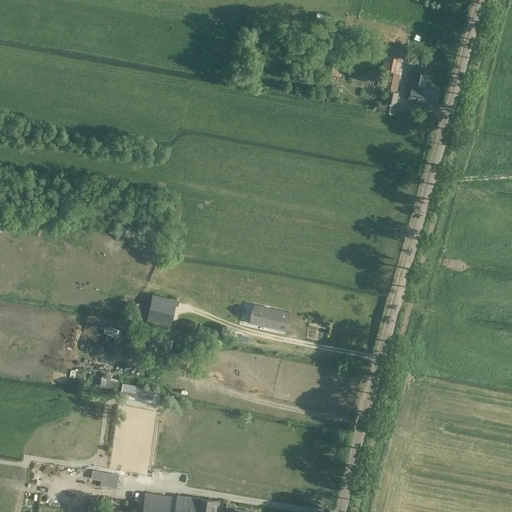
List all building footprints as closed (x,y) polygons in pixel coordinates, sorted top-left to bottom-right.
[(395,48),(382,45),(379,68),(394,71),(396,56),(397,56),(398,48),(395,48)] [(418,57),(416,65),(424,67),(426,67),(428,59),(418,57)] [(438,90),(425,87),(428,74),(414,71),(408,99),(436,104),(438,90)] [(383,88),(397,90),(400,74),(386,72),(383,88)] [(383,111),(393,113),(398,92),(388,90),(383,111)] [(286,331),(290,312),(254,303),(249,323),(286,331)] [(146,320),(162,323),(165,312),(149,309),(146,320)] [(153,399),(154,388),(133,385),(132,392),(145,395),(145,398),(153,399)] [(116,488),(118,475),(93,470),(91,478),(101,480),(100,485),(116,488)] [(145,492),(141,511),(168,511),(171,496),(145,492)] [(174,511),(215,511),(217,500),(177,495),(174,511)]
